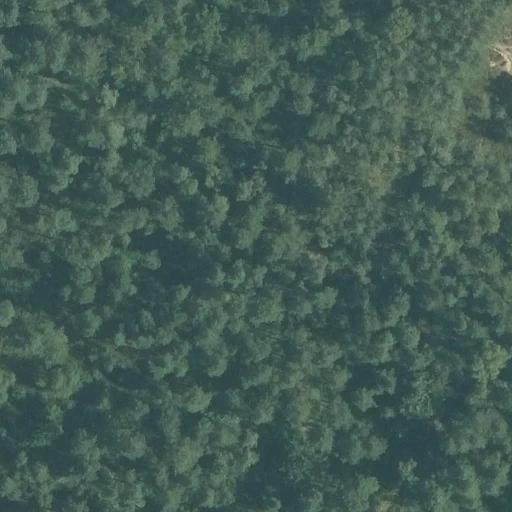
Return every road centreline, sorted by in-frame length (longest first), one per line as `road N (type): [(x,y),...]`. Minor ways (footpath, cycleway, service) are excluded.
road 1 (track): [(0,63),(36,68),(56,89),(511,383)]
road 2 (track): [(36,68),(71,54),(230,36),(366,0)]
road 3 (track): [(385,511),(458,384),(466,354)]
